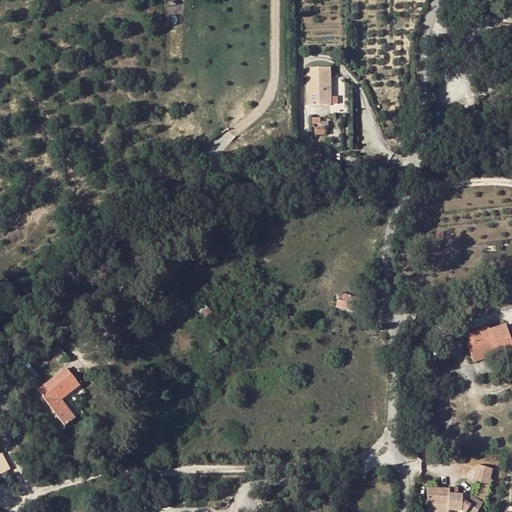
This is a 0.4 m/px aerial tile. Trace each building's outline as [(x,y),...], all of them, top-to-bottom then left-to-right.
[(508,42),(509,25),(496,24),(495,41),(508,42)] [(306,68),(308,105),(331,104),(330,68),(306,68)] [(315,164),(316,172),(329,170),(328,163),(315,164)] [(337,301),(336,307),(352,311),(355,298),(344,295),(342,302),(337,301)] [(355,298),(352,311),(357,313),(361,299),(355,298)] [(206,306),(199,312),(206,319),(212,313),(206,306)] [(511,346),(506,326),(489,332),(488,328),(466,335),(470,346),(468,347),(472,358),(495,351),(497,356),(498,359),(511,354),(511,346)] [(495,351),(472,358),(473,363),(497,356),(495,351)] [(39,390),(65,426),(75,418),(62,399),(81,386),(68,369),(39,390)] [(421,421),(424,435),(436,432),(433,419),(421,421)] [(3,451),(0,451),(0,473),(11,469),(3,451)] [(470,511),(478,511),(484,501),(490,481),(494,467),(479,463),(474,480),(481,482),(476,497),(465,490),(463,493),(451,493),(451,489),(430,489),(430,504),(440,504),(451,504),(451,509),(464,508),(470,511)]
